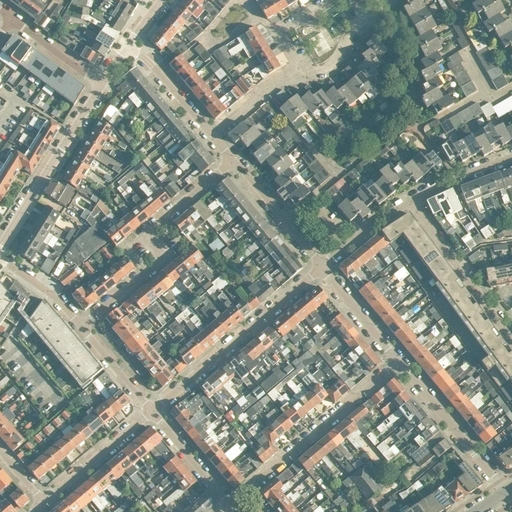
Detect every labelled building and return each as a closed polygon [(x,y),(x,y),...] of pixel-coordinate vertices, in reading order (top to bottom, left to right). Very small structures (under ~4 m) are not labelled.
[(32,0),(24,0),(19,8),(27,14),(37,0),(33,0),(33,1),(32,0)] [(37,0),(27,14),(35,20),(43,9),(38,4),(40,1),(41,2),(42,0),(37,0)] [(98,0),(103,1),(124,14),(124,13),(127,15),(126,16),(129,18),(135,10),(121,1),(119,4),(112,0),(98,0)] [(192,0),(185,0),(181,6),(192,15),(196,19),(204,10),(201,7),(199,6),(192,0)] [(267,20),(277,13),(269,0),(257,0),(256,1),(267,20)] [(269,0),(277,13),(287,7),(283,0),(269,0)] [(403,9),(409,18),(425,8),(420,0),(408,0),(406,1),(408,6),(403,9)] [(439,0),(438,1),(443,11),(447,8),(442,0),(439,0)] [(478,14),(483,11),(494,5),(490,0),(480,0),(478,2),(477,2),(472,5),(478,14)] [(124,26),(129,18),(126,16),(127,15),(124,13),(124,14),(103,1),(98,9),(101,11),(124,26)] [(204,10),(208,14),(214,19),(220,12),(206,1),(201,7),(204,10)] [(483,23),(488,20),(499,14),(505,11),(499,2),(494,5),(483,11),(478,14),(483,23)] [(459,12),(454,3),(450,5),(455,15),(459,12)] [(37,21),(35,24),(47,32),(60,14),(59,14),(63,7),(60,4),(48,20),(41,15),(37,21)] [(181,6),(173,15),(184,24),(192,15),(181,6)] [(409,18),(414,28),(431,18),(425,8),(409,18)] [(443,11),(448,19),(452,17),(447,8),(443,11)] [(94,13),(92,17),(119,34),(124,26),(101,11),(98,15),(94,12),(94,13)] [(455,15),(461,24),(465,21),(459,12),(455,15)] [(71,18),(72,15),(67,15),(65,14),(60,22),(63,24),(68,24),(71,18)] [(209,25),(214,19),(208,14),(203,20),(209,25)] [(505,23),(499,14),(488,20),(483,23),(488,33),(494,30),(505,23)] [(176,33),(184,24),(173,15),(166,24),(176,33)] [(119,34),(92,17),(90,16),(89,16),(82,16),(81,19),(89,21),(103,30),(101,34),(114,42),(119,34)] [(448,19),(454,29),(458,27),(452,17),(448,19)] [(414,28),(419,37),(431,29),(436,27),(431,18),(414,28)] [(494,30),(499,39),(511,32),(511,24),(510,20),(505,23),(494,30)] [(470,31),(465,21),(461,24),(466,33),(470,31)] [(166,24),(157,33),(169,42),(176,33),(166,24)] [(199,25),(192,31),(197,37),(204,32),(199,25)] [(227,59),(243,49),(262,38),(255,27),(236,38),(240,44),(228,51),(225,46),(212,54),(213,54),(220,63),(227,59)] [(454,29),(459,38),(463,36),(458,27),(454,29)] [(379,60),(379,59),(387,53),(387,52),(390,49),(379,36),(375,32),(372,28),(369,31),(374,38),(366,45),(367,46),(370,49),(379,60)] [(414,40),(420,49),(437,39),(431,29),(419,37),(414,40)] [(84,34),(109,50),(114,42),(101,34),(98,37),(87,30),(84,34)] [(186,36),(191,42),(195,39),(197,37),(192,31),(186,36)] [(476,40),(470,31),(466,33),(472,43),(476,40)] [(511,44),(511,32),(499,39),(505,48),(510,45),(511,44)] [(150,42),(161,51),(169,42),(157,33),(150,42)] [(104,58),(109,50),(84,34),(81,38),(93,46),(91,49),(99,55),(104,58)] [(13,36),(1,52),(10,59),(22,42),(13,36)] [(60,36),(58,40),(65,46),(68,42),(60,36)] [(469,46),(463,36),(459,38),(460,39),(457,40),(462,50),(469,46)] [(472,44),(477,52),(483,49),(486,47),(481,37),(476,40),(472,43),(472,44)] [(268,48),(262,38),(243,49),(249,59),(255,55),(256,55),(268,48)] [(364,49),(367,46),(366,45),(362,39),(358,42),(364,49)] [(437,51),(442,48),(437,39),(420,49),(423,54),(423,55),(422,55),(421,56),(421,57),(421,58),(423,60),(437,51)] [(31,49),(22,42),(10,59),(19,65),(31,49)] [(183,44),(176,50),(180,56),(187,50),(185,47),(186,47),(183,44)] [(194,49),(200,55),(205,50),(200,44),(194,49)] [(81,57),(93,64),(98,56),(90,51),(86,49),(85,51),(76,46),(73,51),(81,57)] [(180,56),(169,65),(177,74),(188,65),(181,56),(188,50),(186,47),(185,47),(187,50),(180,56)] [(475,53),(481,62),(491,56),(486,47),(483,49),(477,52),(475,53)] [(256,55),(262,65),(274,57),(268,48),(256,55)] [(19,65),(28,72),(40,55),(31,49),(19,65)] [(370,49),(362,56),(361,56),(363,58),(365,61),(366,61),(374,71),(383,64),(379,59),(379,60),(370,49)] [(176,50),(164,59),(169,65),(180,56),(176,50)] [(205,50),(200,55),(205,62),(211,57),(210,56),(205,50)] [(360,61),(363,58),(361,56),(362,56),(357,51),(354,54),(360,61)] [(425,71),(437,64),(442,61),(437,51),(423,60),(420,61),(425,71)] [(457,53),(448,58),(454,67),(461,63),(463,62),(457,53)] [(49,62),(40,55),(28,72),(37,78),(49,62)] [(481,62),(486,72),(497,65),(491,56),(481,62)] [(280,68),(274,57),(262,65),(251,72),(253,76),(259,72),(263,79),(268,75),(280,68)] [(233,65),(227,59),(220,63),(226,71),(233,65)] [(378,76),(374,71),(366,61),(365,61),(357,68),(361,73),(361,72),(370,83),(378,76)] [(37,78),(46,85),(58,68),(49,62),(37,78)] [(209,67),(215,74),(221,69),(215,62),(209,67)] [(466,72),(461,63),(454,67),(450,69),(455,79),(466,72)] [(420,74),(426,83),(437,77),(443,74),(437,64),(425,71),(420,74)] [(177,74),(184,83),(196,74),(188,65),(177,74)] [(486,72),(492,82),(503,75),(497,65),(486,72)] [(349,66),(345,69),(351,76),(353,79),(365,94),(371,101),(379,94),(370,83),(361,72),(361,73),(357,76),(355,73),(349,66)] [(67,75),(58,68),(46,85),(55,91),(67,75)] [(125,81),(116,89),(118,92),(119,93),(123,90),(141,75),(135,68),(122,78),(125,81)] [(215,74),(220,80),(226,75),(221,69),(215,74)] [(345,69),(341,72),(347,79),(351,76),(345,69)] [(230,75),(236,82),(242,77),(237,70),(230,75)] [(471,82),(466,72),(455,79),(460,88),(471,82)] [(184,83),(192,92),(203,83),(196,74),(184,83)] [(67,75),(55,91),(63,98),(76,82),(67,75)] [(141,75),(123,90),(126,94),(132,88),(135,92),(147,82),(141,75)] [(503,75),(492,82),(497,91),(508,84),(503,75)] [(252,89),(242,77),(236,82),(246,94),(252,89)] [(426,95),(438,89),(443,86),(437,77),(426,83),(420,86),(426,95)] [(224,84),(230,92),(236,87),(230,79),(224,84)] [(357,101),(365,94),(353,79),(344,86),(357,101)] [(328,83),(332,89),(333,88),(334,90),(337,88),(331,80),(328,83)] [(63,98),(74,105),(84,88),(76,82),(63,98)] [(135,92),(128,98),(134,105),(153,89),(147,82),(135,92)] [(316,85),(320,91),(321,91),(322,93),(325,90),(319,82),(316,85)] [(471,82),(460,88),(466,98),(477,91),(471,82)] [(192,92),(200,102),(211,92),(203,83),(192,92)] [(308,85),(304,88),(308,93),(320,108),(331,121),(339,114),(336,110),(332,106),(333,106),(324,96),(324,95),(322,93),(321,91),(320,91),(316,95),(308,85)] [(344,86),(336,93),(345,103),(345,104),(348,108),(357,101),(344,86)] [(215,120),(224,112),(226,111),(222,106),(234,96),(238,101),(243,96),(236,87),(230,92),(218,101),(207,110),(215,120)] [(292,90),(296,96),(296,95),(298,97),(301,95),(295,87),(292,90)] [(332,89),(324,95),(324,96),(333,106),(332,106),(336,110),(345,104),(345,103),(336,93),(334,90),(333,88),(332,89)] [(153,89),(134,105),(137,109),(144,103),(146,106),(159,96),(153,89)] [(426,108),(432,105),(443,98),(438,89),(426,95),(421,98),(426,108)] [(23,97),(27,100),(33,93),(28,90),(25,94),(23,97)] [(280,92),(286,100),(289,97),(283,90),(280,92)] [(211,92),(200,102),(207,110),(218,101),(211,92)] [(286,100),(280,92),(276,95),(282,103),(286,100)] [(308,93),(300,100),(308,110),(312,115),(320,108),(308,93)] [(393,93),(387,98),(392,104),(398,99),(393,93)] [(296,96),(288,102),(300,117),(308,110),(300,100),(298,97),(296,95),(296,96)] [(437,115),(453,105),(448,95),(443,98),(432,105),(437,115)] [(165,103),(159,96),(146,106),(149,110),(143,115),(146,119),(165,103)] [(511,98),(511,97),(502,102),(508,111),(511,108),(511,98)] [(284,105),(279,110),(291,124),(300,117),(288,102),(286,100),(282,103),(284,105)] [(267,117),(271,113),(275,110),(267,102),(260,108),(267,117)] [(490,102),(486,104),(492,115),(496,113),(493,107),(490,102)] [(156,117),(159,121),(171,110),(165,103),(146,119),(149,123),(156,117)] [(471,106),(468,108),(474,119),(477,117),(471,106)] [(496,106),(493,107),(496,113),(498,117),(502,115),(496,106)] [(468,108),(464,111),(470,121),(474,119),(468,108)] [(25,117),(29,119),(33,112),(30,110),(25,117)] [(159,121),(152,126),(157,133),(164,127),(165,129),(177,118),(171,110),(159,121)] [(271,113),(278,121),(282,119),(275,110),(271,113)] [(109,122),(115,127),(123,117),(117,112),(112,118),(109,122)] [(390,112),(384,117),(387,121),(393,116),(390,112)] [(382,116),(377,121),(381,126),(386,121),(382,116)] [(24,126),(29,119),(25,117),(21,123),(24,126)] [(34,117),(32,121),(55,136),(60,128),(48,120),(45,124),(40,121),(34,117)] [(242,123),(228,135),(235,144),(240,140),(259,124),(256,126),(249,117),(242,123)] [(453,117),(449,119),(455,129),(459,127),(453,117)] [(168,133),(159,141),(162,144),(172,136),(184,126),(177,118),(165,129),(168,133)] [(285,130),(289,127),(282,119),(278,121),(285,130)] [(440,124),(437,119),(427,125),(430,130),(440,125),(440,124)] [(446,135),(455,129),(449,119),(440,124),(440,125),(446,135)] [(50,144),(51,143),(55,136),(32,121),(29,125),(35,128),(35,129),(41,132),(38,136),(37,137),(50,145),(50,144)] [(100,121),(94,131),(107,139),(113,129),(100,121)] [(120,133),(123,131),(123,130),(118,123),(115,127),(120,133)] [(259,124),(240,140),(247,148),(251,144),(266,132),(259,124)] [(505,130),(506,130),(503,124),(493,130),(499,141),(502,146),(511,141),(505,130)] [(480,131),(483,136),(490,147),(490,146),(499,141),(493,130),(490,125),(480,131)] [(166,146),(169,150),(190,133),(184,126),(172,136),(174,139),(166,146)] [(295,135),(289,127),(285,130),(292,138),(295,135)] [(94,131),(88,141),(101,149),(107,139),(94,131)] [(493,152),(490,146),(490,147),(483,136),(480,131),(471,136),(474,141),(480,152),(483,157),(493,152)] [(266,132),(251,144),(258,152),(258,153),(268,144),(273,140),(266,132)] [(312,140),(311,138),(306,132),(301,136),(308,144),(312,140)] [(180,146),(170,155),(174,159),(196,141),(190,133),(178,144),(180,146)] [(403,134),(399,136),(402,140),(406,144),(409,141),(403,133),(403,134)] [(23,134),(21,138),(45,153),(50,145),(37,137),(35,141),(29,138),(23,134)] [(127,136),(124,139),(129,145),(134,141),(129,135),(127,136)] [(292,138),(299,146),(302,143),(295,135),(292,138)] [(471,136),(462,141),(471,157),(480,152),(474,141),(471,136)] [(30,149),(28,152),(40,160),(45,153),(21,138),(19,141),(25,145),(24,145),(30,149)] [(258,153),(258,152),(253,156),(260,165),(265,161),(275,153),(275,152),(279,148),(273,140),(268,144),(258,153)] [(394,140),(387,147),(389,151),(397,144),(394,140)] [(82,151),(94,159),(101,149),(88,141),(82,151)] [(179,167),(202,148),(196,141),(174,159),(172,161),(178,167),(179,167)] [(459,158),(453,146),(450,141),(440,146),(446,157),(448,162),(449,163),(459,158)] [(471,157),(462,141),(453,146),(459,158),(462,163),(471,157)] [(309,152),(302,143),(299,146),(306,155),(309,152)] [(378,154),(378,155),(381,158),(389,151),(387,147),(378,154)] [(193,163),(196,166),(208,155),(202,148),(179,167),(183,171),(193,163)] [(265,161),(272,169),(286,157),(279,148),(275,152),(275,153),(265,161)] [(34,169),(39,162),(40,161),(40,160),(28,152),(27,153),(27,154),(26,154),(24,157),(14,151),(11,149),(8,153),(12,155),(11,155),(34,169)] [(82,151),(75,160),(88,168),(94,159),(82,151)] [(137,154),(141,159),(143,161),(146,158),(141,151),(137,154)] [(367,158),(370,162),(378,155),(378,154),(375,151),(367,158)] [(9,159),(7,162),(19,170),(22,169),(24,170),(26,172),(31,175),(34,169),(11,155),(8,153),(8,152),(5,157),(9,159)] [(302,158),(309,167),(316,160),(309,152),(306,155),(302,158)] [(432,152),(424,159),(432,169),(436,174),(442,168),(444,166),(443,165),(432,152)] [(116,159),(128,166),(132,163),(118,155),(116,159)] [(215,163),(208,155),(196,166),(198,169),(184,180),(188,185),(215,163)] [(420,155),(412,161),(424,176),(432,169),(420,155)] [(286,157),(272,169),(278,177),(279,177),(288,169),(289,169),(293,165),(288,158),(286,157)] [(146,158),(143,161),(148,168),(152,165),(146,158)] [(361,168),(370,162),(367,158),(358,165),(361,168)] [(75,160),(69,170),(82,178),(89,182),(92,178),(85,174),(88,168),(75,160)] [(313,171),(316,175),(323,168),(316,160),(309,167),(308,167),(312,172),(313,171)] [(412,161),(404,168),(411,178),(411,179),(415,183),(424,176),(412,161)] [(0,168),(15,177),(19,170),(7,162),(5,166),(0,162),(0,168)] [(152,165),(148,168),(154,175),(162,169),(155,162),(152,165)] [(141,163),(132,171),(135,175),(144,167),(141,163)] [(399,181),(403,185),(411,179),(411,178),(404,168),(400,163),(395,167),(391,163),(388,166),(391,170),(399,181)] [(121,170),(114,165),(111,169),(118,173),(121,170)] [(379,173),(383,177),(391,187),(399,181),(391,170),(388,166),(379,173)] [(9,186),(15,177),(0,168),(0,180),(9,186)] [(330,177),(323,168),(316,175),(323,183),(330,177)] [(154,175),(160,183),(167,176),(162,169),(154,175)] [(279,177),(278,177),(274,181),(281,189),(291,181),(296,177),(289,169),(288,169),(279,177)] [(350,172),(357,179),(360,176),(354,169),(350,172)] [(69,170),(63,180),(76,188),(82,178),(69,170)] [(511,186),(507,170),(500,172),(506,190),(508,189),(511,199),(511,186)] [(132,171),(124,177),(128,181),(135,175),(132,171)] [(353,182),(357,179),(350,172),(347,174),(353,182)] [(506,190),(500,172),(492,175),(498,193),(502,191),(503,196),(502,196),(505,205),(510,203),(506,190)] [(172,173),(167,176),(174,184),(178,181),(172,173)] [(146,175),(139,180),(143,186),(162,207),(170,200),(159,188),(155,191),(147,181),(150,179),(146,175)] [(492,175),(484,178),(495,209),(500,207),(497,198),(496,198),(495,194),(498,193),(492,175)] [(167,176),(160,183),(173,198),(180,192),(174,184),(167,176)] [(128,181),(124,177),(117,183),(121,187),(128,181)] [(281,189),(276,193),(284,202),(288,198),(298,189),(303,186),(296,177),(291,181),(281,189)] [(383,177),(375,184),(387,199),(395,192),(391,187),(383,177)] [(211,204),(234,186),(227,178),(215,189),(217,192),(207,200),(211,204)] [(484,178),(476,181),(483,198),(487,211),(495,209),(484,178)] [(342,179),(334,185),(337,189),(338,188),(344,182),(342,179)] [(0,191),(5,195),(10,187),(9,186),(0,180),(0,191)] [(51,180),(43,193),(66,207),(74,193),(72,192),(74,189),(62,182),(60,185),(51,180)] [(363,187),(366,191),(374,201),(374,202),(378,206),(387,199),(375,184),(371,180),(363,187)] [(476,181),(469,184),(479,212),(481,214),(482,213),(485,213),(482,204),(481,204),(479,199),(483,198),(476,181)] [(107,188),(98,183),(95,187),(104,192),(107,188)] [(479,212),(469,184),(460,187),(469,209),(470,208),(473,213),(478,219),(479,218),(481,220),(484,218),(481,214),(479,212)] [(328,196),(337,189),(334,185),(325,193),(328,196)] [(148,199),(145,201),(154,213),(162,207),(143,186),(139,189),(148,199)] [(194,206),(192,207),(205,222),(206,221),(211,216),(212,216),(211,214),(212,213),(211,212),(212,211),(219,206),(222,209),(228,204),(240,193),(234,186),(211,204),(206,208),(200,201),(194,206)] [(288,198),(295,206),(310,194),(303,186),(298,189),(288,198)] [(366,208),(374,202),(374,201),(366,191),(363,187),(354,194),(358,198),(366,208)] [(452,189),(443,194),(453,215),(457,213),(460,219),(465,216),(452,189)] [(133,211),(130,213),(140,225),(147,219),(131,199),(124,191),(120,195),(125,201),(133,211)] [(224,212),(220,215),(223,220),(246,201),(240,193),(228,204),(222,209),(224,212)] [(346,200),(350,205),(358,215),(362,220),(370,213),(366,208),(358,198),(354,194),(346,200)] [(443,194),(435,198),(444,217),(450,225),(457,220),(455,217),(453,215),(443,194)] [(89,200),(97,205),(99,201),(100,200),(92,195),(90,199),(89,200)] [(147,219),(154,213),(145,201),(142,204),(135,195),(131,199),(147,219)] [(117,197),(113,201),(118,207),(126,217),(121,221),(127,228),(129,226),(133,231),(140,225),(130,213),(122,204),(117,197)] [(426,202),(428,207),(433,217),(449,238),(456,233),(450,225),(444,217),(435,198),(426,202)] [(348,221),(349,222),(358,215),(350,205),(346,200),(337,208),(348,221)] [(97,205),(96,206),(101,212),(109,221),(124,239),(128,236),(133,231),(129,226),(127,228),(121,221),(118,223),(110,214),(99,201),(97,205)] [(246,201),(223,220),(227,224),(237,215),(240,218),(252,208),(246,201)] [(46,206),(40,216),(54,225),(60,215),(59,214),(46,206)] [(91,213),(90,215),(93,219),(101,212),(96,206),(91,213)] [(192,207),(182,216),(194,230),(195,230),(205,222),(192,207)] [(242,221),(232,230),(235,234),(258,215),(252,208),(240,218),(242,221)] [(395,223),(387,228),(385,229),(385,230),(382,232),(381,232),(380,232),(389,244),(393,241),(397,239),(402,235),(402,234),(403,234),(417,224),(409,213),(395,223)] [(92,227),(74,242),(88,258),(109,241),(94,225),(96,223),(92,219),(93,219),(90,215),(86,221),(92,227)] [(252,233),(264,223),(258,215),(233,236),(237,241),(249,230),(252,233)] [(54,225),(40,216),(35,225),(49,234),(54,225)] [(182,216),(174,223),(181,233),(185,237),(191,233),(194,230),(182,216)] [(211,216),(206,221),(213,228),(218,224),(211,216)] [(116,246),(124,239),(109,221),(104,226),(106,229),(104,232),(110,240),(116,246)] [(248,249),(271,230),(264,223),(252,233),(254,236),(245,244),(248,249)] [(218,224),(213,228),(216,232),(222,228),(218,224)] [(417,224),(403,234),(402,234),(402,235),(408,242),(423,232),(417,224)] [(43,243),(49,234),(35,225),(29,234),(43,243)] [(490,226),(481,232),(487,240),(490,238),(496,234),(490,226)] [(264,248),(277,237),(271,230),(248,249),(252,253),(262,245),(264,248)] [(225,243),(229,240),(222,232),(219,235),(225,243)] [(380,232),(373,238),(388,257),(391,261),(398,256),(395,252),(394,251),(389,244),(380,232)] [(428,240),(423,232),(408,242),(414,251),(428,240)] [(29,234),(23,243),(37,252),(43,243),(29,234)] [(485,242),(479,234),(472,239),(478,247),(485,242)] [(259,265),(283,245),(277,237),(264,248),(258,253),(261,257),(256,261),(259,265)] [(218,238),(209,246),(215,253),(216,252),(217,253),(225,246),(218,238)] [(373,238),(366,244),(375,255),(378,253),(384,261),(388,257),(373,238)] [(471,252),(478,247),(472,239),(465,244),(468,248),(471,252)] [(434,248),(428,240),(414,251),(420,259),(434,248)] [(393,241),(389,244),(394,251),(398,248),(393,241)] [(74,242),(65,256),(68,258),(66,260),(72,265),(73,263),(78,266),(88,258),(74,242)] [(17,253),(31,261),(37,252),(23,243),(17,253)] [(366,244),(359,250),(374,269),(378,272),(382,269),(372,258),(375,255),(366,244)] [(290,253),(283,245),(259,265),(262,269),(268,264),(271,267),(276,263),(277,263),(277,264),(290,253)] [(193,246),(185,253),(203,275),(208,281),(213,278),(200,262),(203,259),(193,246)] [(221,252),(224,256),(230,251),(227,247),(221,252)] [(109,253),(104,248),(100,251),(104,256),(109,253)] [(426,267),(440,256),(434,248),(420,259),(426,267)] [(468,248),(460,253),(463,257),(466,255),(471,252),(468,248)] [(378,272),(374,269),(359,250),(352,255),(361,267),(364,265),(373,276),(378,272)] [(61,254),(57,252),(55,251),(54,253),(49,255),(47,258),(55,263),(61,254)] [(233,254),(230,251),(224,256),(227,259),(233,254)] [(477,251),(468,258),(471,263),(481,256),(477,251)] [(215,253),(208,260),(213,267),(222,259),(217,253),(216,252),(215,253)] [(109,253),(104,256),(109,262),(111,260),(113,258),(109,253)] [(199,278),(203,275),(185,253),(178,259),(177,259),(187,272),(188,271),(193,276),(196,274),(199,278)] [(297,261),(290,253),(277,264),(280,267),(271,275),(270,276),(267,272),(264,275),(270,283),(297,261)] [(352,255),(345,261),(364,284),(367,281),(363,276),(364,276),(358,269),(361,267),(352,255)] [(446,264),(440,256),(426,267),(432,275),(446,264)] [(47,258),(40,269),(48,275),(55,263),(47,258)] [(119,260),(115,264),(125,277),(135,269),(126,258),(121,262),(119,260)] [(177,259),(169,266),(187,288),(192,284),(188,280),(192,277),(187,272),(177,259)] [(109,262),(106,263),(111,269),(107,273),(116,284),(125,277),(115,264),(111,260),(109,262)] [(287,275),(290,279),(303,268),(297,261),(270,283),(276,291),(281,287),(277,283),(287,275)] [(355,283),(353,285),(357,290),(364,284),(345,261),(340,266),(339,269),(347,278),(350,276),(353,279),(352,280),(355,283)] [(82,266),(86,271),(91,268),(87,263),(84,265),(82,266)] [(508,285),(504,267),(503,263),(493,265),(493,269),(496,287),(507,285),(508,285)] [(237,271),(231,264),(228,266),(234,273),(237,271)] [(446,264),(432,275),(438,283),(444,279),(452,272),(446,264)] [(193,294),(187,288),(169,266),(162,272),(172,284),(175,282),(183,292),(184,291),(189,297),(193,294)] [(404,278),(409,274),(404,267),(398,271),(404,278)] [(59,280),(58,281),(64,286),(78,275),(74,270),(73,268),(59,280)] [(91,268),(86,271),(91,277),(93,275),(95,273),(91,268)] [(496,287),(493,269),(478,272),(490,289),(494,288),(496,287)] [(239,270),(237,271),(234,273),(240,281),(242,280),(245,277),(239,270)] [(95,273),(93,275),(97,279),(107,292),(116,284),(107,273),(102,277),(97,272),(95,273)] [(178,292),(172,284),(162,272),(154,279),(167,294),(174,302),(178,307),(181,305),(174,296),(178,292)] [(487,371),(493,379),(499,388),(509,380),(511,377),(511,353),(507,347),(452,272),(444,279),(438,283),(491,355),(486,359),(480,363),(487,371)] [(247,275),(245,277),(242,280),(248,286),(253,282),(247,275)] [(254,296),(260,304),(274,292),(268,285),(270,283),(264,275),(260,279),(266,286),(259,291),(254,285),(248,289),(252,295),(254,296)] [(213,287),(215,285),(222,279),(220,276),(211,284),(212,285),(213,287)] [(406,279),(411,285),(415,282),(410,276),(406,279)] [(370,282),(358,292),(364,299),(383,283),(389,279),(387,277),(380,280),(373,286),(370,282)] [(94,284),(89,288),(98,299),(107,292),(97,279),(92,283),(94,284)] [(174,302),(167,294),(154,279),(146,286),(157,299),(161,295),(163,297),(170,305),(174,302)] [(222,279),(215,285),(217,289),(219,291),(227,284),(222,279)] [(30,298),(31,298),(16,281),(12,286),(19,290),(28,297),(30,298)] [(211,284),(208,281),(202,287),(205,291),(212,285),(211,284)] [(0,319),(2,317),(16,326),(21,318),(24,314),(28,309),(31,305),(34,301),(31,298),(30,298),(28,297),(19,290),(12,286),(10,289),(9,289),(7,292),(0,283),(0,319)] [(364,299),(370,306),(388,292),(389,291),(383,283),(364,299)] [(98,299),(89,288),(85,285),(72,296),(84,311),(98,299)] [(210,295),(217,289),(215,285),(213,287),(207,292),(210,295)] [(153,302),(157,299),(146,286),(138,292),(163,320),(166,318),(154,304),(153,302)] [(251,312),(235,293),(229,287),(225,291),(233,301),(230,304),(243,319),(251,312)] [(332,322),(341,315),(328,299),(318,287),(309,294),(308,295),(319,307),(319,306),(323,303),(332,313),(327,317),(332,322)] [(193,295),(196,298),(204,292),(201,288),(193,295)] [(240,289),(235,293),(251,312),(260,304),(254,296),(252,295),(248,289),(243,293),(240,289)] [(370,306),(376,313),(399,294),(396,290),(390,295),(388,292),(370,306)] [(138,292),(131,298),(139,307),(142,311),(146,307),(148,309),(146,311),(150,315),(152,314),(162,327),(166,324),(163,320),(138,292)] [(402,292),(399,294),(376,313),(382,320),(394,311),(391,308),(406,296),(402,292)] [(222,294),(217,298),(224,306),(227,310),(225,312),(230,319),(229,320),(235,326),(236,325),(243,319),(230,304),(222,294)] [(323,320),(314,310),(318,307),(319,307),(308,295),(300,302),(318,324),(323,330),(327,326),(323,320)] [(134,311),(139,307),(131,298),(126,302),(134,311)] [(197,300),(191,305),(194,309),(195,310),(203,303),(202,302),(199,298),(197,300)] [(84,386),(102,370),(102,369),(99,371),(95,365),(97,364),(91,357),(89,358),(85,353),(86,351),(86,352),(87,351),(81,344),(79,346),(74,341),(76,339),(77,339),(71,332),(69,334),(64,328),(66,327),(61,320),(58,322),(54,316),(55,315),(56,315),(56,314),(44,300),(29,321),(41,335),(52,348),(62,360),(73,373),(84,386)] [(206,300),(202,302),(203,303),(205,306),(208,309),(227,332),(235,326),(229,320),(230,319),(225,312),(224,313),(221,316),(210,304),(209,304),(206,300)] [(106,319),(113,328),(124,319),(120,315),(121,314),(120,313),(125,309),(129,315),(134,311),(126,302),(106,319)] [(187,302),(181,307),(184,311),(186,309),(190,306),(187,302)] [(291,309),(290,310),(300,322),(301,321),(305,318),(313,328),(318,324),(300,302),(291,309)] [(205,306),(200,310),(203,314),(212,323),(209,326),(208,327),(213,333),(214,332),(220,338),(224,335),(227,332),(208,309),(205,306)] [(433,307),(429,311),(433,316),(437,312),(433,307)] [(394,311),(382,320),(388,328),(407,312),(403,308),(395,314),(394,311)] [(407,312),(388,328),(394,335),(406,325),(404,323),(415,313),(411,309),(407,312)] [(289,311),(281,318),(299,340),(304,336),(296,326),(300,323),(300,322),(290,310),(289,311)] [(182,312),(175,319),(176,321),(179,324),(187,317),(183,312),(182,312)] [(437,312),(433,316),(437,321),(441,318),(437,312)] [(113,328),(112,329),(119,337),(132,326),(135,323),(129,315),(124,319),(113,328)] [(194,315),(189,320),(190,321),(211,346),(219,339),(220,338),(214,332),(213,333),(208,327),(206,325),(203,327),(199,322),(199,321),(194,315)] [(341,315),(332,322),(327,326),(323,330),(313,337),(312,338),(315,342),(316,345),(311,349),(315,353),(317,351),(315,349),(319,345),(323,342),(321,339),(332,329),(335,332),(347,322),(341,315)] [(299,340),(281,318),(272,325),(282,337),(286,334),(295,344),(299,340)] [(419,319),(412,325),(410,323),(406,326),(406,325),(394,335),(400,342),(419,326),(422,324),(423,323),(419,319)] [(438,323),(444,330),(448,327),(442,319),(438,323)] [(194,360),(203,353),(192,340),(187,344),(178,333),(183,329),(179,324),(176,321),(167,328),(169,330),(177,340),(194,360)] [(204,352),(211,346),(190,321),(185,324),(196,337),(193,339),(192,340),(203,353),(204,352)] [(321,356),(325,352),(330,348),(332,346),(353,329),(347,322),(335,332),(337,335),(322,348),(319,345),(315,349),(317,351),(321,356)] [(400,342),(406,349),(417,339),(421,336),(419,334),(426,328),(422,324),(419,326),(400,342)] [(135,330),(132,326),(119,337),(125,344),(140,332),(137,329),(135,330)] [(287,348),(270,327),(263,333),(273,344),(279,352),(280,354),(287,348)] [(345,342),(348,345),(358,336),(353,329),(332,346),(330,348),(333,351),(337,348),(345,342)] [(444,330),(435,338),(438,342),(447,334),(444,330)] [(133,353),(135,355),(147,345),(146,343),(144,341),(141,337),(143,336),(140,332),(125,344),(132,352),(133,353)] [(273,344),(263,333),(257,338),(277,363),(280,360),(276,355),(279,352),(273,344)] [(427,337),(424,340),(421,336),(417,339),(406,349),(412,357),(431,341),(435,338),(431,333),(427,337)] [(135,355),(141,363),(165,343),(159,335),(155,338),(157,341),(149,347),(147,345),(135,355)] [(344,360),(345,359),(364,343),(358,336),(348,345),(350,348),(341,357),(344,360)] [(450,340),(456,348),(461,344),(455,336),(450,340)] [(277,363),(257,338),(249,345),(263,361),(266,358),(273,366),(277,363)] [(304,345),(308,351),(311,349),(316,345),(311,339),(304,345)] [(187,366),(194,360),(177,340),(172,344),(177,349),(179,348),(180,350),(176,354),(179,357),(187,366)] [(412,357),(419,364),(430,355),(429,355),(427,351),(434,345),(431,341),(412,357)] [(165,343),(141,363),(148,371),(162,359),(159,354),(168,346),(165,343)] [(351,366),(353,365),(370,350),(364,343),(345,359),(351,366)] [(265,364),(263,361),(249,345),(243,350),(259,370),(262,367),(265,364)] [(234,358),(239,363),(240,362),(245,368),(249,373),(252,370),(255,374),(259,371),(259,370),(243,350),(235,357),(234,358)] [(355,374),(376,357),(370,350),(353,365),(356,368),(352,371),(354,375),(355,374)] [(419,364),(425,373),(444,357),(447,355),(443,350),(440,353),(433,359),(430,356),(430,355),(419,364)] [(313,357),(312,356),(308,351),(297,360),(300,363),(304,360),(313,357)] [(321,356),(327,363),(331,359),(325,352),(321,356)] [(462,355),(467,363),(472,359),(466,352),(462,355)] [(182,370),(187,366),(179,357),(175,362),(182,370)] [(309,364),(315,363),(316,357),(313,357),(304,360),(300,363),(304,368),(309,364)] [(363,373),(366,377),(382,363),(376,357),(355,374),(358,377),(363,373)] [(432,380),(443,371),(450,365),(444,357),(425,373),(432,380)] [(239,363),(234,358),(227,364),(243,383),(245,384),(248,381),(246,378),(248,376),(243,370),(244,369),(245,368),(240,362),(239,363)] [(162,359),(148,371),(154,379),(155,378),(156,378),(169,366),(162,359)] [(295,368),(300,363),(297,360),(297,359),(291,363),(295,368)] [(327,363),(332,369),(337,366),(331,359),(327,363)] [(477,367),(472,359),(467,363),(473,371),(477,367)] [(179,373),(182,370),(175,362),(171,365),(169,366),(156,378),(163,387),(174,378),(170,373),(175,369),(179,373)] [(296,369),(295,371),(297,374),(304,368),(300,363),(295,368),(296,369)] [(220,370),(224,374),(230,381),(233,378),(240,385),(243,383),(227,364),(220,370)] [(338,365),(337,366),(332,369),(338,377),(343,373),(344,372),(338,365)] [(272,372),(274,374),(277,377),(280,381),(287,375),(284,371),(279,366),(272,372)] [(289,367),(284,371),(287,375),(292,371),(289,367)] [(330,378),(326,380),(332,387),(341,398),(348,391),(327,367),(323,370),(330,378)] [(432,380),(437,387),(456,372),(452,368),(445,373),(443,371),(432,380)] [(437,387),(443,394),(455,385),(452,382),(459,376),(464,372),(460,368),(456,372),(437,387)] [(230,381),(224,374),(220,370),(213,375),(229,394),(231,397),(233,399),(237,396),(230,388),(234,386),(230,381)] [(291,380),(297,374),(295,371),(288,377),(291,380)] [(318,371),(311,377),(328,396),(334,404),(341,398),(332,387),(326,380),(318,371)] [(129,402),(105,373),(97,380),(102,387),(106,384),(110,389),(106,392),(121,409),(129,402)] [(349,379),(343,373),(338,377),(344,383),(349,379)] [(484,373),(480,377),(486,384),(488,382),(490,380),(484,373)] [(302,380),(312,392),(321,402),(328,396),(311,377),(309,374),(302,380)] [(213,375),(206,381),(220,397),(223,394),(228,400),(231,397),(229,394),(213,375)] [(6,377),(0,382),(0,389),(1,389),(10,381),(6,377)] [(277,377),(270,383),(273,387),(280,381),(277,377)] [(294,398),(298,403),(307,414),(314,408),(297,387),(291,380),(288,377),(281,383),(284,386),(286,384),(295,394),(293,396),(294,398)] [(443,394),(449,401),(467,387),(474,381),(471,377),(464,383),(464,382),(457,388),(455,385),(443,394)] [(349,379),(344,383),(350,390),(355,386),(354,384),(353,382),(353,383),(349,379)] [(405,391),(394,379),(371,399),(381,411),(405,391)] [(97,380),(92,384),(107,401),(103,404),(113,416),(121,409),(106,392),(102,387),(97,380)] [(220,397),(206,381),(199,387),(209,398),(212,395),(219,403),(223,400),(220,397)] [(484,385),(490,392),(494,389),(488,382),(486,384),(484,385)] [(270,383),(263,389),(266,393),(273,387),(270,383)] [(281,383),(274,388),(277,391),(284,386),(281,383)] [(314,408),(321,402),(312,392),(308,394),(300,384),(297,387),(314,408)] [(500,389),(505,395),(509,392),(504,386),(500,389)] [(259,387),(252,392),(258,400),(265,394),(259,387)] [(467,387),(449,401),(455,409),(466,399),(473,393),(467,387)] [(274,388),(267,395),(274,402),(277,399),(282,405),(279,408),(280,410),(284,415),(283,416),(292,426),(293,425),(294,425),(295,426),(298,424),(297,422),(300,419),(282,397),(277,391),(274,388)] [(499,397),(494,389),(490,392),(496,400),(499,397)] [(84,391),(79,395),(85,403),(103,425),(113,416),(103,404),(102,406),(98,409),(84,391)] [(396,407),(399,410),(411,399),(405,391),(381,411),(380,411),(384,416),(396,407)] [(455,409),(461,416),(479,401),(483,398),(479,393),(468,402),(466,399),(455,409)] [(5,394),(0,398),(3,403),(9,398),(5,394)] [(300,419),(307,414),(298,403),(294,398),(291,400),(286,394),(282,397),(300,419)] [(254,395),(247,401),(248,402),(251,405),(258,400),(254,395)] [(200,399),(206,406),(210,403),(204,396),(200,399)] [(259,402),(263,407),(270,401),(266,396),(259,402)] [(185,399),(170,413),(176,420),(198,401),(195,397),(188,403),(186,400),(185,399)] [(496,400),(501,407),(505,404),(499,397),(496,400)] [(420,409),(419,409),(411,399),(399,410),(383,423),(387,428),(403,416),(406,419),(407,420),(407,421),(421,411),(420,409)] [(198,401),(176,420),(181,427),(200,411),(197,408),(202,404),(199,400),(198,401)] [(368,413),(375,407),(369,400),(348,418),(353,425),(354,425),(359,420),(361,424),(371,416),(368,413)] [(467,423),(478,414),(476,411),(483,405),(479,401),(461,416),(467,423)] [(248,402),(240,408),(241,409),(243,412),(251,405),(248,402)] [(264,408),(263,407),(259,402),(252,408),(257,414),(264,408)] [(17,407),(13,403),(8,408),(11,412),(17,407)] [(88,417),(83,421),(93,433),(103,425),(85,403),(81,407),(87,414),(86,415),(88,417)] [(215,410),(210,403),(206,406),(212,413),(215,410)] [(510,411),(505,404),(501,407),(506,414),(510,411)] [(245,414),(248,417),(250,419),(257,414),(252,408),(245,414)] [(473,430),(491,415),(495,412),(491,408),(480,417),(478,414),(467,423),(473,430)] [(241,409),(234,415),(237,419),(242,415),(243,415),(242,414),(243,412),(241,409)] [(221,417),(215,410),(212,413),(217,420),(221,417)] [(206,418),(200,411),(181,427),(187,434),(206,418)] [(231,411),(224,417),(231,425),(237,419),(234,415),(231,411)] [(273,411),(269,414),(285,432),(292,426),(283,416),(279,419),(273,411)] [(400,441),(404,437),(427,418),(421,411),(407,421),(399,428),(401,431),(395,435),(400,441)] [(25,416),(21,412),(16,417),(19,421),(25,416)] [(71,417),(66,412),(62,415),(66,421),(71,417)] [(0,414),(0,430),(9,423),(1,414),(0,414)] [(242,415),(237,419),(241,423),(248,417),(245,414),(243,415),(242,415)] [(265,423),(269,428),(278,438),(285,432),(269,414),(266,417),(269,420),(265,423)] [(37,415),(29,421),(24,426),(27,430),(33,425),(40,419),(37,415)] [(473,430),(479,437),(490,428),(489,428),(487,425),(494,419),(491,415),(473,430)] [(187,434),(193,441),(204,432),(203,431),(207,428),(204,425),(209,421),(206,418),(187,434)] [(348,418),(341,424),(358,445),(361,448),(364,445),(358,437),(361,434),(358,430),(354,425),(353,425),(348,418)] [(414,441),(420,436),(433,425),(427,418),(404,437),(400,441),(402,445),(408,440),(411,438),(414,441)] [(62,425),(57,419),(53,423),(58,428),(62,425)] [(500,419),(489,428),(490,428),(479,437),(485,444),(496,435),(493,433),(504,424),(500,419)] [(84,441),(93,433),(83,421),(73,429),(84,441)] [(271,444),(278,438),(269,428),(266,430),(259,422),(255,426),(268,441),(271,444)] [(0,430),(0,437),(5,442),(17,432),(9,423),(0,430)] [(193,441),(199,448),(209,439),(214,434),(211,431),(216,427),(213,423),(211,425),(207,428),(203,431),(204,432),(193,441)] [(361,448),(358,445),(341,424),(334,430),(344,441),(347,438),(353,446),(357,451),(361,448)] [(418,463),(445,440),(433,425),(420,436),(414,441),(416,443),(406,452),(416,464),(418,463)] [(278,452),(271,444),(268,441),(255,426),(248,432),(255,440),(270,458),(278,452)] [(363,426),(358,429),(365,437),(367,436),(369,434),(363,426)] [(52,433),(48,427),(44,430),(48,436),(52,433)] [(167,462),(174,456),(151,428),(144,434),(154,447),(157,445),(163,451),(160,454),(162,456),(167,462)] [(75,448),(84,441),(73,429),(65,437),(75,448)] [(327,435),(345,456),(347,459),(351,456),(347,451),(341,444),(344,441),(334,430),(327,435)] [(214,434),(209,439),(199,448),(204,454),(223,439),(224,437),(228,434),(225,431),(220,435),(217,438),(214,434)] [(229,433),(235,440),(238,437),(233,431),(229,433)] [(25,441),(17,432),(5,442),(13,452),(25,441)] [(263,464),(270,458),(255,440),(248,432),(245,435),(251,442),(249,444),(256,452),(254,453),(263,464)] [(369,434),(367,436),(374,445),(379,442),(371,432),(369,434)] [(144,434),(136,441),(147,454),(150,451),(158,460),(159,459),(164,465),(167,462),(162,456),(160,454),(154,447),(144,434)] [(43,441),(38,435),(34,439),(39,444),(43,441)] [(341,460),(345,456),(327,435),(320,442),(319,443),(328,454),(329,453),(330,453),(333,456),(336,454),(339,458),(341,460)] [(498,445),(505,453),(511,462),(511,447),(509,449),(498,436),(494,439),(498,445)] [(65,437),(55,444),(66,456),(75,448),(65,437)] [(210,461),(221,452),(224,450),(225,449),(224,447),(222,445),(226,442),(227,441),(224,437),(223,439),(204,454),(210,461)] [(244,445),(238,437),(235,440),(234,441),(236,445),(224,456),(221,452),(210,461),(216,468),(224,462),(244,445)] [(438,458),(451,447),(445,440),(418,463),(421,467),(435,455),(438,458)] [(136,441),(129,447),(148,469),(152,474),(155,472),(151,466),(152,465),(144,456),(147,454),(136,441)] [(376,447),(382,455),(390,449),(384,441),(376,447)] [(505,469),(508,469),(511,466),(511,462),(505,453),(501,455),(495,448),(490,442),(486,446),(505,469)] [(34,449),(29,443),(25,446),(30,452),(34,449)] [(332,466),(325,457),(328,454),(319,443),(311,449),(328,469),(332,466)] [(56,465),(66,456),(55,444),(46,453),(56,465)] [(216,468),(222,475),(232,466),(229,463),(237,456),(247,448),(244,445),(224,462),(216,468)] [(129,447),(122,453),(133,466),(137,472),(141,469),(145,474),(146,473),(151,478),(154,476),(152,474),(148,469),(129,447)] [(311,449),(305,455),(314,466),(317,470),(321,467),(328,475),(331,472),(328,469),(311,449)] [(388,450),(382,455),(388,462),(395,456),(391,451),(389,452),(388,450)] [(18,451),(15,454),(19,459),(23,456),(19,451),(18,451)] [(454,451),(448,456),(462,472),(464,474),(476,488),(477,489),(477,488),(483,485),(482,485),(476,477),(454,451)] [(47,472),(56,465),(46,453),(37,460),(47,472)] [(122,453),(114,460),(137,486),(141,482),(135,474),(137,472),(133,466),(122,453)] [(311,469),(314,466),(305,455),(298,461),(315,481),(318,478),(311,469)] [(158,485),(160,484),(182,465),(176,457),(163,468),(166,472),(155,481),(158,485)] [(251,462),(257,469),(262,465),(256,458),(251,462)] [(232,466),(222,475),(227,482),(249,464),(251,463),(247,459),(240,465),(237,462),(232,466)] [(352,465),(355,470),(363,464),(359,459),(352,465)] [(47,472),(37,460),(27,468),(38,480),(47,472)] [(114,460),(107,466),(118,479),(121,476),(139,497),(143,494),(137,486),(114,460)] [(381,472),(389,466),(387,464),(384,460),(377,466),(381,472)] [(437,465),(442,471),(447,467),(442,461),(437,465)] [(296,462),(291,466),(298,474),(303,470),(296,462)] [(251,467),(249,464),(227,482),(233,489),(244,480),(241,476),(251,467)] [(345,468),(350,474),(354,471),(349,464),(345,468)] [(177,484),(178,484),(184,479),(183,478),(183,477),(189,473),(182,465),(160,484),(163,488),(174,480),(177,483),(177,484)] [(432,469),(433,469),(438,475),(442,471),(437,465),(432,469)] [(115,481),(118,479),(107,466),(100,472),(120,496),(124,492),(115,481)] [(382,489),(372,478),(368,472),(363,466),(349,477),(356,486),(367,500),(382,489)] [(376,466),(368,472),(372,478),(381,472),(377,466),(376,466)] [(287,469),(260,493),(267,501),(285,486),(283,484),(294,474),(292,472),(291,473),(287,469)] [(100,472),(92,479),(103,492),(106,489),(115,499),(120,496),(100,472)] [(190,487),(196,482),(189,473),(183,477),(183,478),(184,479),(178,484),(180,487),(162,503),(166,507),(177,498),(184,492),(186,490),(190,487)] [(464,474),(457,480),(464,488),(469,494),(477,489),(464,474)] [(12,481),(7,475),(0,481),(0,491),(2,490),(4,488),(12,481)] [(399,478),(406,487),(411,484),(403,475),(399,478)] [(294,477),(285,486),(267,501),(273,508),(285,498),(282,495),(292,487),(291,486),(297,481),(294,477)] [(342,483),(345,487),(348,491),(356,486),(349,477),(342,483)] [(92,479),(85,485),(105,508),(109,505),(100,494),(103,492),(92,479)] [(464,488),(457,480),(457,479),(441,494),(451,506),(453,504),(469,494),(464,488)] [(85,485),(78,491),(89,504),(92,501),(101,511),(105,508),(85,485)] [(412,486),(406,491),(408,494),(414,489),(412,486)] [(190,487),(186,490),(191,496),(204,511),(207,511),(215,505),(213,502),(205,493),(200,498),(195,492),(195,493),(190,487)] [(338,494),(340,496),(344,502),(345,501),(345,500),(351,495),(348,491),(345,487),(338,494)] [(9,498),(2,490),(0,491),(0,494),(13,509),(15,511),(16,511),(29,501),(19,489),(9,498)] [(157,489),(154,493),(155,495),(159,499),(163,495),(157,489)] [(186,490),(183,493),(188,498),(187,500),(192,506),(188,509),(189,511),(204,511),(191,496),(186,490)] [(285,498),(273,508),(276,511),(282,511),(304,494),(301,490),(298,493),(297,492),(287,500),(285,497),(285,498)] [(78,491),(71,497),(83,511),(90,511),(86,507),(89,504),(78,491)] [(408,494),(406,491),(398,494),(402,499),(408,494)] [(438,491),(430,496),(443,511),(451,506),(441,494),(438,491)] [(304,494),(282,511),(296,511),(294,509),(304,501),(303,500),(307,497),(304,494)] [(124,501),(125,501),(129,506),(134,502),(129,496),(124,501)] [(344,502),(340,496),(333,503),(336,507),(339,505),(344,502)] [(430,496),(423,500),(432,511),(441,511),(443,511),(430,496)] [(83,511),(71,497),(63,504),(70,511),(83,511)] [(421,511),(432,511),(423,500),(416,505),(421,511)] [(0,501),(0,510),(1,511),(15,511),(13,509),(12,510),(5,501),(2,504),(0,501)] [(120,507),(118,509),(120,511),(122,511),(129,506),(125,501),(120,506),(120,507)] [(391,501),(385,506),(389,511),(399,511),(392,502),(391,501)]
